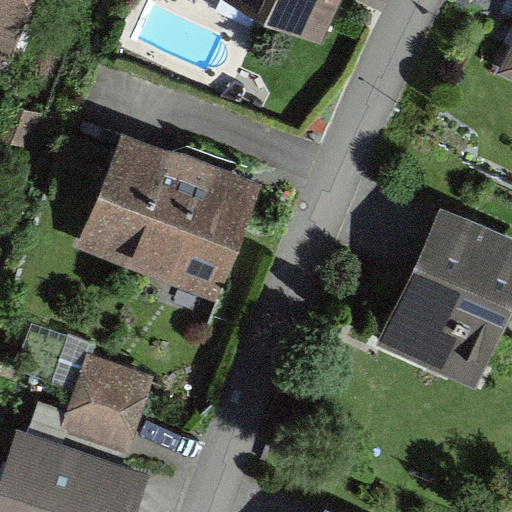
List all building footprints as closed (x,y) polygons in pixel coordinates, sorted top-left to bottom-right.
[(0,0),(0,59),(5,61),(27,0),(0,0)] [(337,0),(248,0),(321,34),(337,0)] [(274,195),(132,141),(97,231),(240,285),(274,195)] [(511,323),(511,236),(449,209),(390,344),(484,386),(511,323)] [(72,438),(37,426),(7,511),(158,511),(172,473),(137,461),(166,378),(101,355),(72,438)]
